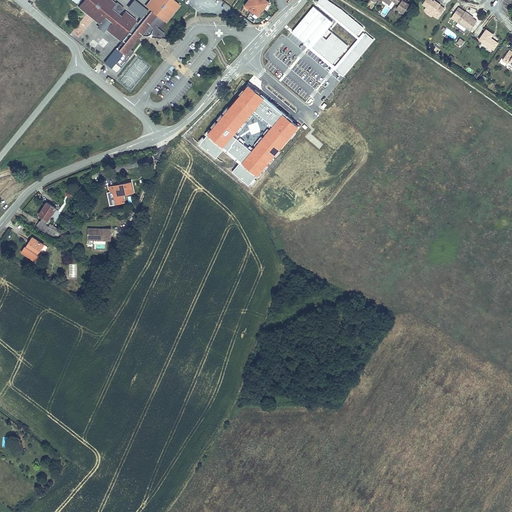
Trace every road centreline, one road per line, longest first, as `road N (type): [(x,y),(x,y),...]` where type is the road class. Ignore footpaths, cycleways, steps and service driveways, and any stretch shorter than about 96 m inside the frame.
road 1 (track): [(511,114),(338,0)]
road 2 (tertiary): [(157,138),(36,180),(0,217)]
